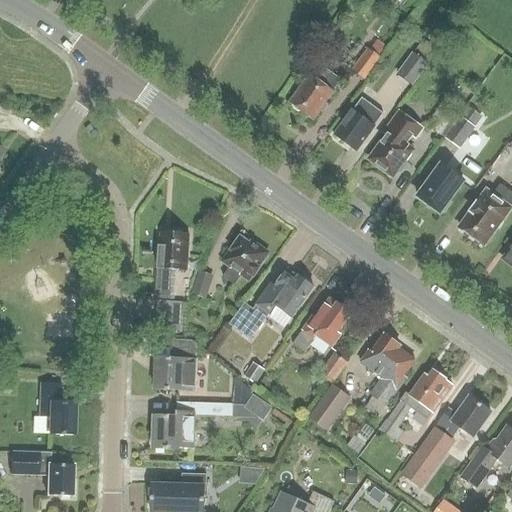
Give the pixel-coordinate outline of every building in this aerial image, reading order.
[(438,50),(424,39),(397,76),(412,86),(438,50)] [(369,50),(368,49),(351,71),(363,81),(381,58),(378,56),(385,47),(377,40),(369,50)] [(330,92),(337,82),(319,69),(312,79),(309,77),(290,104),(292,106),(293,111),(298,114),(302,113),(314,121),(333,94),(330,92)] [(362,100),(357,106),(335,137),(357,152),(383,115),(362,100)] [(440,136),(455,116),(440,106),(426,126),(440,136)] [(444,138),(458,149),(481,119),(466,108),(444,138)] [(384,135),(387,137),(369,162),(380,170),(380,172),(387,177),(389,177),(392,179),(403,163),(407,162),(412,156),(411,154),(413,150),(406,145),(419,128),(399,114),(384,135)] [(439,215),(462,183),(440,167),(417,199),(439,215)] [(511,206),(511,195),(499,187),(493,196),(487,191),(459,230),(483,247),(495,230),(498,230),(501,225),(501,222),(511,206)] [(160,248),(159,248),(156,297),(170,298),(172,270),(186,271),(188,236),(184,236),(182,233),(175,232),(173,235),(161,235),(160,248)] [(257,268),(267,255),(263,252),(263,249),(258,244),(254,246),(250,243),(248,245),(240,240),(224,262),(230,267),(223,278),(234,286),(242,275),(248,280),(252,275),(254,277),(259,269),(257,268)] [(511,247),(503,261),(511,267),(511,247)] [(202,299),(211,276),(199,272),(191,295),(202,299)] [(277,309),(289,318),(292,320),(314,289),(312,287),(311,284),(310,282),(308,281),(306,279),(304,279),(302,278),(300,278),(298,277),(295,282),(285,275),(276,287),(272,284),(253,310),(244,304),(230,324),(250,339),(268,314),(272,317),(277,309)] [(340,331),(351,316),(349,314),(350,311),(340,304),(338,306),(329,300),(314,320),(312,318),(292,345),(304,354),(316,337),(332,349),(341,336),(340,331)] [(157,302),(156,316),(156,330),(180,332),(181,317),(182,317),(182,303),(157,302)] [(389,409),(386,407),(406,379),(404,377),(415,362),(398,350),(399,348),(384,337),(372,353),(369,352),(360,364),(382,380),(371,396),(372,397),(364,408),(381,420),(389,409)] [(195,392),(195,375),(197,345),(190,341),(173,340),(172,355),(182,355),(181,360),(156,359),(155,390),(195,392)] [(347,363),(335,354),(320,373),(333,383),(347,363)] [(264,369),(252,362),(243,376),(255,383),(264,369)] [(409,396),(406,394),(405,393),(378,431),(396,443),(404,433),(398,428),(411,409),(428,421),(453,387),(446,382),(446,381),(434,372),(429,379),(424,375),(409,396)] [(272,380),(264,375),(258,385),(265,390),(272,380)] [(74,436),(75,404),(61,403),(62,385),(41,384),(39,418),(49,418),(49,435),(74,436)] [(331,386),(308,419),(327,432),(350,399),(331,386)] [(444,454),(440,451),(450,437),(453,439),(460,429),(473,439),(491,414),(470,398),(456,417),(448,411),(436,427),(434,426),(404,470),(400,475),(420,489),(424,483),(444,454)] [(177,403),(176,413),(176,417),(153,416),(153,450),(179,450),(179,448),(194,449),(195,416),(232,418),(232,405),(177,403)] [(476,490),(480,485),(497,461),(509,469),(511,465),(511,431),(507,428),(497,442),(493,442),(488,450),(484,447),(461,479),(476,490)] [(363,432),(355,445),(364,451),(372,438),(363,432)] [(48,454),(38,453),(12,452),(11,474),(47,476),(46,496),(72,497),(73,466),(47,465),(48,454)] [(357,470),(345,469),(344,483),(356,484),(357,470)] [(206,496),(206,476),(182,475),(181,486),(151,485),(150,511),(203,511),(204,496),(206,496)] [(374,488),(368,497),(379,505),(385,496),(374,488)] [(329,511),(334,503),(313,493),(307,506),(281,494),(273,510),(271,509),(270,511),(329,511)] [(459,511),(441,499),(432,511),(459,511)]
